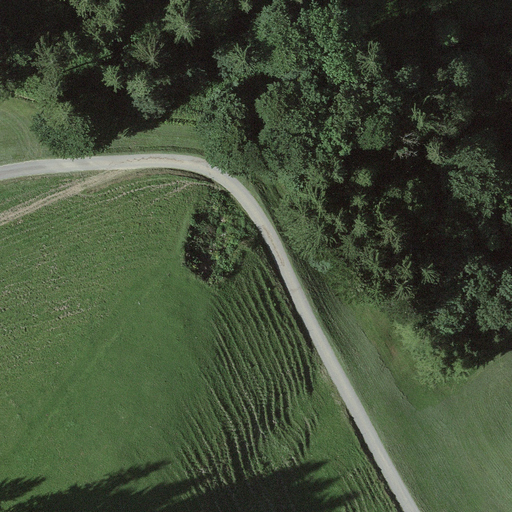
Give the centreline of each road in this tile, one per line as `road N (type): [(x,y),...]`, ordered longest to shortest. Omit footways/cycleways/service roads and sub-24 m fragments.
road 1 (unclassified): [(414,511),(248,196),(172,158),(0,178)]
road 2 (unknown): [(0,226),(172,158)]
